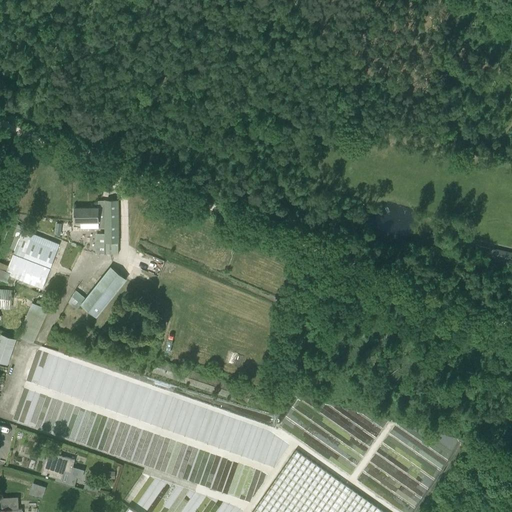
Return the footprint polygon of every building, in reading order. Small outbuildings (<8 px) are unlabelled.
[(81,227),(98,227),(105,227),(105,234),(98,233),(98,254),(118,254),(118,201),(98,201),(98,207),(75,208),(75,222),(81,222),(81,227)] [(10,248),(15,250),(9,266),(1,263),(0,266),(0,279),(7,282),(9,274),(43,287),(59,246),(22,233),(24,227),(17,224),(13,235),(15,236),(10,248)] [(511,253),(511,252),(495,249),(493,258),(492,261),(510,265),(511,253)] [(85,298),(81,304),(97,316),(126,279),(110,266),(85,298)] [(0,288),(0,308),(11,309),(12,290),(0,288)] [(81,304),(85,298),(75,290),(68,302),(77,309),(81,304)] [(34,343),(47,307),(31,301),(18,337),(34,343)] [(55,330),(51,340),(62,344),(59,350),(70,354),(77,337),(65,333),(65,334),(55,330)] [(1,334),(0,338),(0,362),(7,365),(16,339),(1,334)] [(238,366),(242,356),(236,354),(232,364),(238,366)] [(157,358),(152,371),(246,403),(251,391),(157,358)] [(328,407),(324,412),(302,396),(287,416),(293,420),(337,453),(344,443),(336,437),(343,427),(336,422),(331,418),(335,412),(328,407)] [(378,487),(421,503),(427,487),(424,485),(429,482),(430,482),(431,479),(426,477),(427,475),(423,469),(421,474),(414,474),(414,476),(406,465),(399,462),(401,457),(404,461),(410,457),(413,449),(411,446),(411,439),(407,448),(403,448),(403,455),(397,452),(394,460),(394,471),(385,468),(383,472),(383,480),(379,473),(378,487)] [(384,511),(296,450),(252,511),(135,511),(129,507),(125,511),(384,511)] [(41,474),(46,475),(46,476),(48,477),(49,476),(62,480),(61,483),(67,485),(75,460),(48,452),(41,474)] [(85,483),(84,489),(98,492),(99,486),(85,483)]
